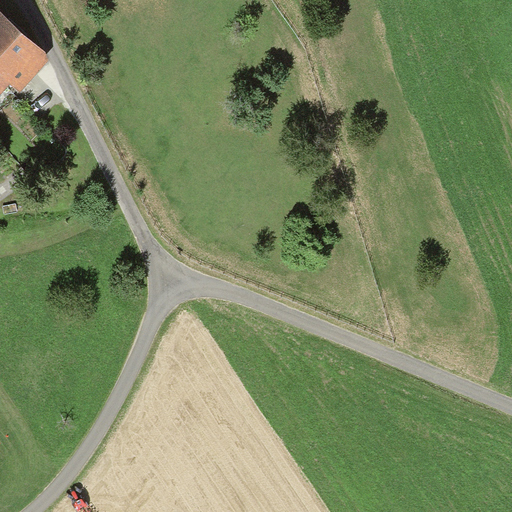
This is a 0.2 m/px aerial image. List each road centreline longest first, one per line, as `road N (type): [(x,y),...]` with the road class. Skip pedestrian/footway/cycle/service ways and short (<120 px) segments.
road 1 (unclassified): [(511,405),(261,302),(185,285),(163,299),(100,429),(31,511)]
road 2 (track): [(173,288),(19,0)]
